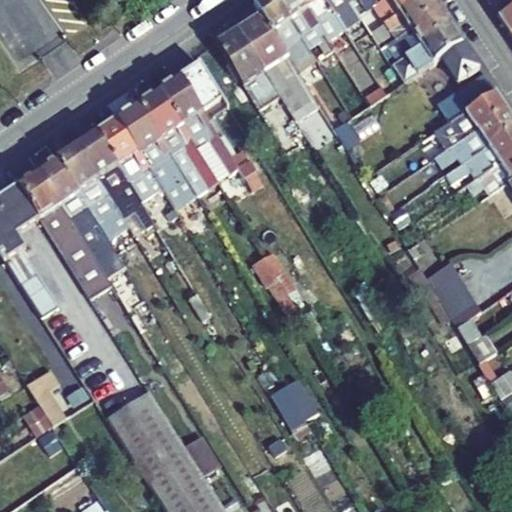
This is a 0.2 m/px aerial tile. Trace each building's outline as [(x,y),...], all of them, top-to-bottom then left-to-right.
[(305,48),(273,0),(261,0),(254,6),(262,18),(294,70),(312,59),(309,54),(305,48)] [(327,44),(297,0),(273,0),(305,48),(315,41),(319,47),(326,58),(334,54),(327,44)] [(344,33),(322,0),(297,0),(327,44),(344,33)] [(359,18),(346,0),(322,0),(344,33),(360,57),(377,46),(374,41),(370,35),(359,18)] [(376,7),(371,0),(346,0),(359,18),(373,8),(376,7)] [(441,13),(432,0),(423,0),(385,26),(370,35),(374,41),(388,31),(396,42),(441,13)] [(386,0),(376,7),(373,8),(385,26),(423,0),(386,0)] [(511,11),(511,0),(491,0),(487,3),(499,21),(511,11)] [(511,11),(499,21),(511,38),(511,37),(511,11)] [(451,29),(441,13),(396,42),(388,47),(398,64),(451,29)] [(294,70),(262,18),(238,33),(280,101),(295,125),(319,110),(298,76),(294,70)] [(480,71),(451,29),(398,64),(392,68),(404,86),(442,61),(458,85),(480,71)] [(280,101),(238,33),(217,46),(259,114),(280,101)] [(319,47),(315,41),(305,48),(309,54),(319,47)] [(316,65),(312,59),(294,70),(298,76),(316,65)] [(239,171),(196,105),(206,98),(191,75),(159,96),(216,186),(239,171)] [(496,95),(485,79),(471,89),(470,87),(438,108),(450,126),(496,95)] [(387,97),(381,88),(364,100),(370,109),(387,97)] [(508,113),(496,95),(450,126),(435,136),(447,153),(508,113)] [(216,186),(159,96),(138,110),(195,200),(216,186)] [(195,200),(138,110),(117,123),(160,192),(174,213),(195,200)] [(511,133),(511,119),(508,113),(447,153),(434,162),(439,170),(457,158),(463,167),(511,133)] [(160,192),(117,123),(97,137),(140,206),(160,192)] [(358,146),(346,126),(334,134),(346,153),(358,146)] [(511,157),(511,133),(463,167),(445,178),(452,188),(470,175),(475,183),(511,157)] [(140,206),(97,137),(76,150),(118,216),(130,209),(145,233),(153,227),(140,206)] [(118,216),(76,150),(57,163),(99,229),(104,237),(116,229),(121,236),(128,232),(118,216)] [(511,183),(511,157),(475,183),(466,188),(472,197),(485,189),(491,197),(509,186),(511,183)] [(99,229),(57,163),(38,175),(91,257),(103,248),(93,233),(99,229)] [(91,257),(38,175),(19,188),(40,222),(90,303),(112,290),(91,257)] [(40,222),(19,188),(0,200),(0,256),(41,321),(58,310),(22,253),(26,251),(17,237),(40,222)] [(271,257),(263,262),(275,280),(282,276),(271,257)] [(275,280),(263,262),(250,270),(264,293),(277,285),(275,280)] [(460,280),(451,266),(430,279),(439,293),(460,280)] [(296,298),(282,276),(275,280),(277,285),(281,291),(289,303),(296,298)] [(421,330),(390,279),(373,290),(404,340),(421,330)] [(467,292),(460,280),(439,293),(434,296),(441,307),(467,292)] [(511,280),(500,289),(506,298),(511,294),(511,280)] [(371,326),(385,317),(365,285),(351,294),(371,326)] [(293,311),(289,303),(281,291),(275,295),(288,314),(293,311)] [(474,303),(467,292),(441,307),(448,318),(474,303)] [(210,318),(197,298),(190,303),(203,323),(210,318)] [(481,315),(474,303),(448,318),(456,331),(469,323),(481,315)] [(480,341),(469,323),(456,331),(467,349),(480,341)] [(497,355),(485,338),(480,341),(467,349),(479,367),(485,363),(497,355)] [(224,395),(208,369),(204,372),(185,341),(172,349),(176,355),(211,413),(224,405),(220,398),(224,395)] [(176,355),(172,349),(156,359),(160,365),(176,355)] [(497,382),(485,363),(479,367),(491,386),(497,382)] [(59,389),(50,374),(27,389),(37,403),(50,395),(59,389)] [(511,394),(511,378),(509,374),(497,382),(491,386),(501,403),(511,394)] [(301,380),(285,391),(307,426),(323,415),(301,380)] [(271,399),(293,434),(307,426),(285,391),(271,399)] [(67,421),(50,395),(37,403),(40,409),(53,430),(67,421)] [(184,451),(148,396),(106,422),(163,511),(223,511),(203,481),(184,451)] [(312,434),(307,426),(293,434),(298,443),(312,434)] [(217,472),(198,442),(184,451),(203,481),(217,472)]
